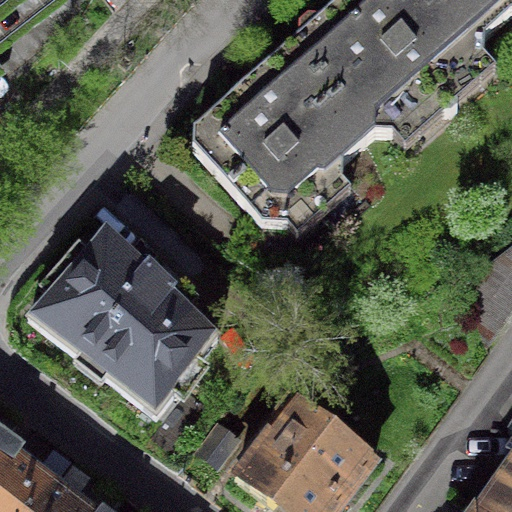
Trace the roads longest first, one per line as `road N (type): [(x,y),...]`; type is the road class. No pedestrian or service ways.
road 1 (residential): [(0,254),(237,0)]
road 2 (residential): [(0,372),(183,511)]
